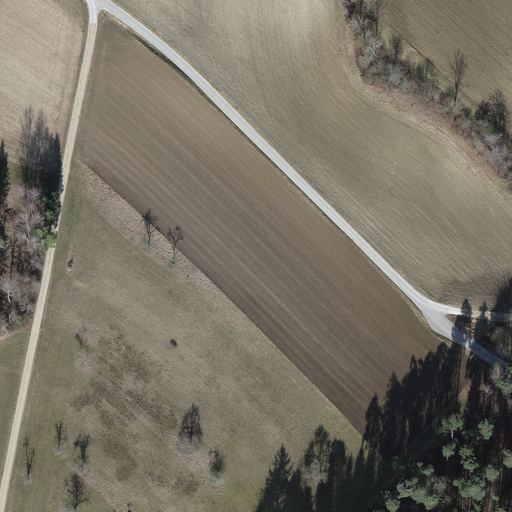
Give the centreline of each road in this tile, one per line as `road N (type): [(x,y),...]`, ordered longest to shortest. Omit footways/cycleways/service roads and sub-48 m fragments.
road 1 (tertiary): [(511,369),(424,305),(184,66),(100,0)]
road 2 (track): [(96,0),(0,511)]
